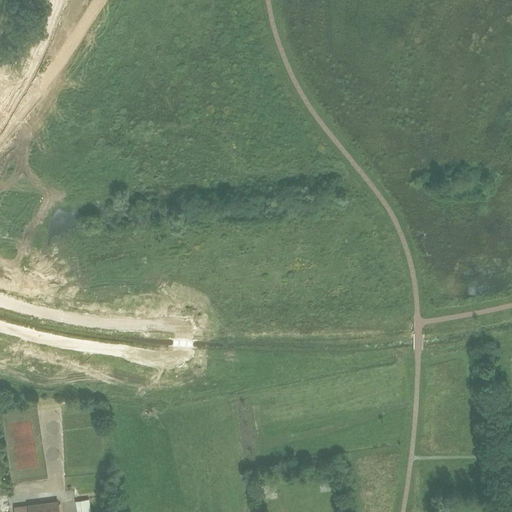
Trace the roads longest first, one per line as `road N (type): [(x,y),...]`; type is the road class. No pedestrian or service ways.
road 1 (residential): [(0,297),(141,321)]
road 2 (residential): [(56,0),(0,122)]
road 3 (residential): [(118,346),(0,323)]
